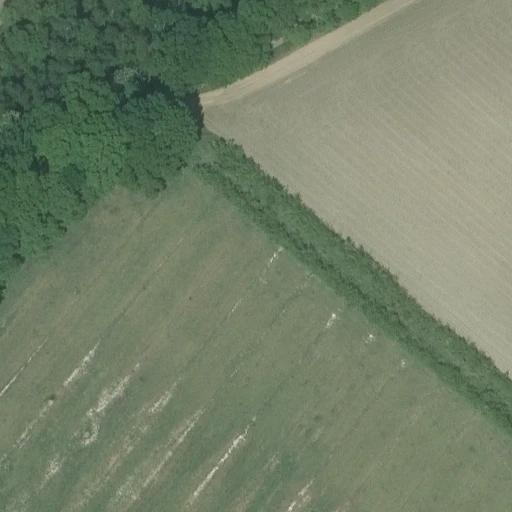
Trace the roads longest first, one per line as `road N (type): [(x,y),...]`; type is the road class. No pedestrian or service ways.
road 1 (track): [(381,0),(220,85),(211,89),(201,80),(0,182)]
road 2 (track): [(348,0),(201,80)]
